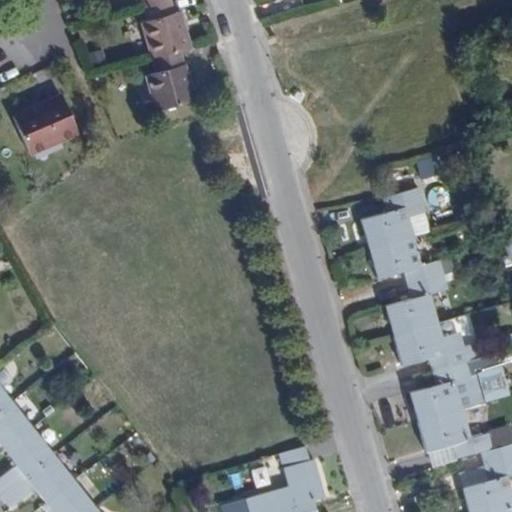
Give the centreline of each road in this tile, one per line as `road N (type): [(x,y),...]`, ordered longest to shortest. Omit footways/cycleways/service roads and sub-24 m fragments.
road 1 (residential): [(378,511),(276,146)]
road 2 (residential): [(276,146),(232,0)]
